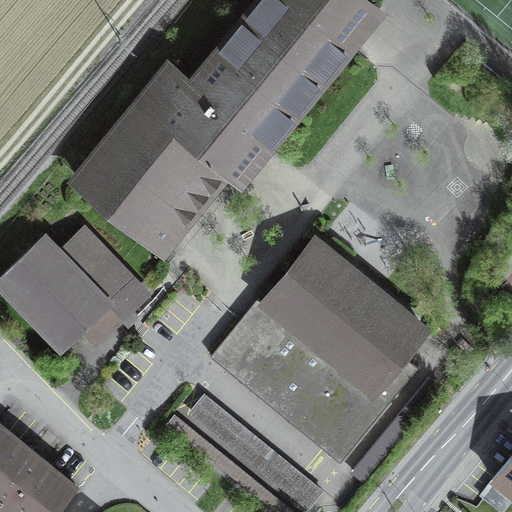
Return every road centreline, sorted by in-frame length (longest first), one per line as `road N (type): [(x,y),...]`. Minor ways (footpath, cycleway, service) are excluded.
road 1 (track): [(133,0),(0,156)]
road 2 (secondary): [(511,369),(393,511)]
road 3 (residential): [(5,344),(123,465)]
